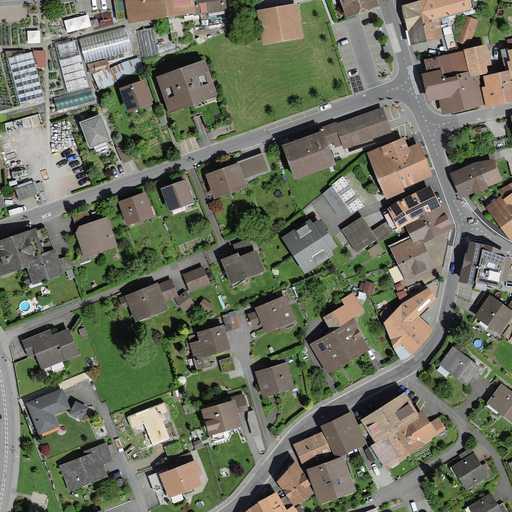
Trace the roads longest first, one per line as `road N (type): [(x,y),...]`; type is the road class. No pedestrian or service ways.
road 1 (unclassified): [(0,226),(410,81)]
road 2 (residential): [(229,511),(314,418),(429,349),(465,224)]
road 3 (secondary): [(0,374),(0,502)]
